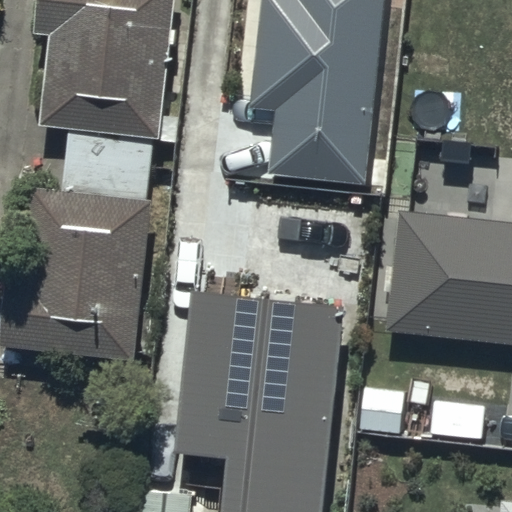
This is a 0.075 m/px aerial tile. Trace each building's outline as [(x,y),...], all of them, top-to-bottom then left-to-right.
[(45,0),(43,23),(57,24),(49,111),(73,113),(67,177),(39,175),(31,262),(15,260),(8,334),(146,347),(160,186),(153,186),(159,124),(169,125),(180,0),(45,0)] [(389,0),(266,0),(258,94),(282,96),(276,165),(375,174),(389,0)] [(511,337),(511,217),(397,207),(386,325),(511,337)] [(315,511),(337,305),(193,291),(177,442),(227,447),(220,511),(315,511)] [(187,511),(190,488),(136,482),(132,511),(187,511)] [(511,511),(511,493),(499,492),(496,511),(511,511)]
